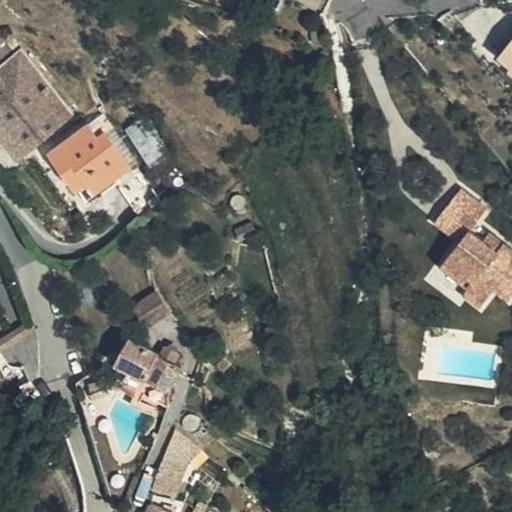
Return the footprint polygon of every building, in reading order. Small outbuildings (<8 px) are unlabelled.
[(511,71),(511,34),(503,27),(506,22),(488,7),(463,38),(476,49),(473,53),(493,69),(500,61),(511,71)] [(17,46),(26,38),(14,23),(3,31),(0,27),(0,49),(12,40),(17,46)] [(0,107),(25,140),(76,101),(26,38),(17,46),(12,40),(0,49),(0,107)] [(511,71),(500,61),(493,69),(511,84),(511,71)] [(0,107),(0,123),(17,146),(25,140),(0,107)] [(167,148),(145,115),(130,125),(153,158),(167,148)] [(77,130),(55,145),(88,189),(114,171),(92,139),(86,143),(77,130)] [(88,189),(55,145),(42,155),(67,190),(70,187),(77,197),(88,189)] [(501,230),(472,209),(467,217),(437,194),(443,187),(452,173),(426,153),(402,187),(427,205),(410,229),(424,239),(437,248),(430,257),(449,270),(462,252),(477,263),(501,230)] [(467,217),(472,209),(443,187),(437,194),(467,217)] [(418,249),(430,257),(437,248),(424,239),(418,249)] [(149,347),(165,353),(166,347),(137,335),(126,365),(139,371),(149,347)] [(171,405),(176,392),(173,392),(185,361),(165,353),(149,347),(139,371),(132,388),(171,405)] [(112,396),(109,385),(93,389),(96,400),(112,396)] [(178,428),(163,464),(183,471),(189,456),(200,445),(178,428)] [(143,511),(145,511),(169,511),(178,492),(155,482),(143,511)]
